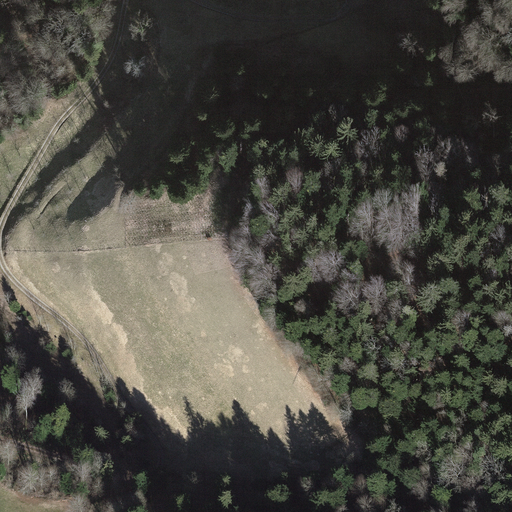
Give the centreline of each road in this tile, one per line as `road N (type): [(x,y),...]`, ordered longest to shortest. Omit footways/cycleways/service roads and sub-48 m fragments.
road 1 (track): [(0,442),(113,477),(147,474),(154,462),(146,435),(80,342),(15,284),(0,260)]
road 2 (track): [(0,221),(55,122),(107,55),(123,0)]
road 3 (track): [(188,0),(257,20),(324,19),(341,0)]
